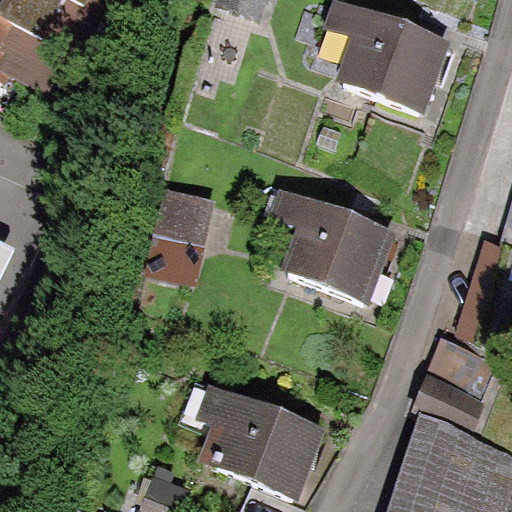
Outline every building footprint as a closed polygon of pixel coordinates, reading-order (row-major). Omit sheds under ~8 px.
[(0,17),(0,91),(5,94),(9,85),(77,118),(134,0),(93,0),(89,9),(69,0),(65,0),(46,40),(0,17)] [(4,0),(0,10),(0,17),(46,40),(65,0),(69,0),(89,9),(93,0),(4,0)] [(271,0),(222,0),(218,11),(262,26),(271,0)] [(451,45),(338,4),(328,31),(356,41),(340,83),(426,114),(451,45)] [(217,202),(167,192),(149,277),(199,287),(217,202)] [(395,237),(282,194),(273,219),(298,229),(281,272),(369,306),(395,237)] [(505,251),(486,245),(456,344),(474,350),(505,251)] [(0,248),(0,287),(16,256),(0,248)] [(445,340),(430,377),(484,399),(499,362),(445,340)] [(484,399),(430,377),(413,415),(423,419),(471,440),(488,402),(484,399)] [(327,434),(212,390),(199,425),(214,431),(201,465),(300,503),(327,434)] [(511,511),(511,457),(471,440),(423,419),(391,511),(511,511)] [(155,482),(142,511),(182,511),(189,496),(155,482)]
